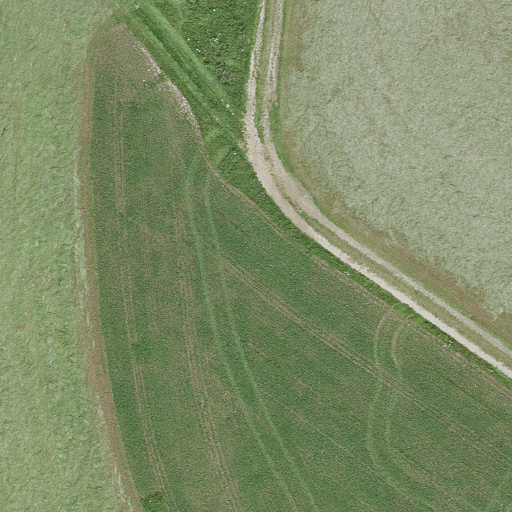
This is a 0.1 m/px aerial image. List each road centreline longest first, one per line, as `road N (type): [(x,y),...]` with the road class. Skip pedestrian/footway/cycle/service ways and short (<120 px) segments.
road 1 (track): [(511,362),(304,210),(278,181),(262,152),(254,105),(268,0)]
road 2 (track): [(262,152),(130,0)]
